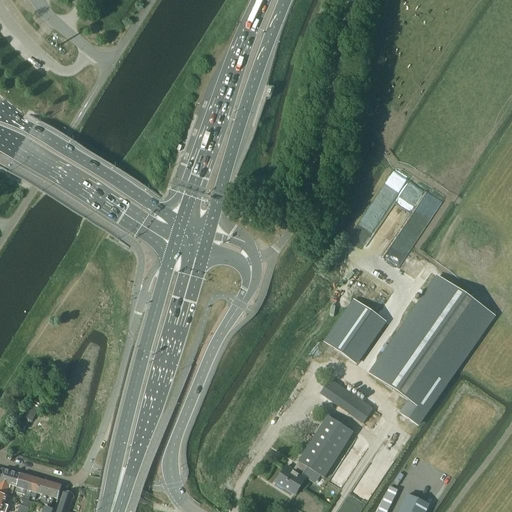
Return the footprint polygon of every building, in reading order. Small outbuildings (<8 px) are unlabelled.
[(425,297),(370,375),(394,392),(410,403),(401,415),(417,426),(458,368),(493,317),(438,278),(428,293),(425,297)] [(354,302),(326,344),(355,365),(384,323),(354,302)] [(38,394),(30,407),(29,407),(24,418),(32,422),(40,408),(42,409),(47,401),(41,397),(42,396),(38,394)] [(324,479),(353,434),(327,418),(293,471),(286,467),(275,484),(291,493),(296,486),(300,489),(306,479),(301,477),(307,468),(324,479)] [(2,470),(2,471),(0,477),(0,483),(6,485),(4,492),(8,493),(12,495),(18,475),(2,470)] [(15,493),(25,496),(30,478),(20,475),(15,493)] [(31,493),(37,494),(40,481),(30,478),(25,496),(24,500),(28,502),(31,493)] [(40,504),(45,506),(46,502),(45,502),(50,484),(40,481),(37,494),(42,496),(40,504)] [(0,483),(0,511),(6,511),(8,507),(3,505),(8,493),(4,492),(6,485),(0,483)] [(46,502),(45,506),(50,507),(53,499),(57,500),(61,487),(50,484),(45,502),(46,502)] [(377,511),(387,511),(398,492),(390,488),(377,511)] [(57,511),(68,511),(73,496),(63,493),(57,511)] [(399,511),(426,511),(429,507),(407,496),(399,511)]
